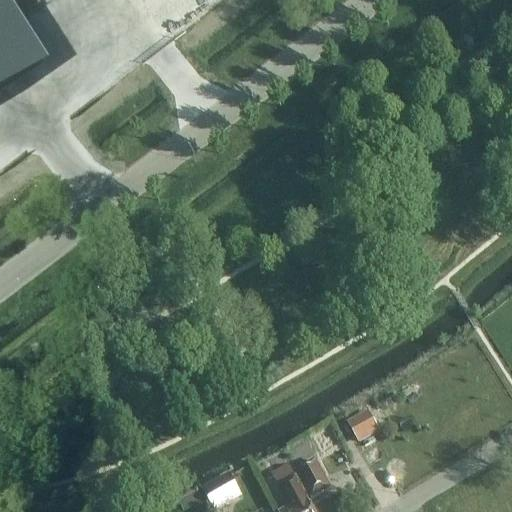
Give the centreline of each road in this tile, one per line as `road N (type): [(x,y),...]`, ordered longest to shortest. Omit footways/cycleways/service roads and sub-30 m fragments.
road 1 (tertiary): [(0,284),(370,0)]
road 2 (residential): [(396,511),(511,439)]
